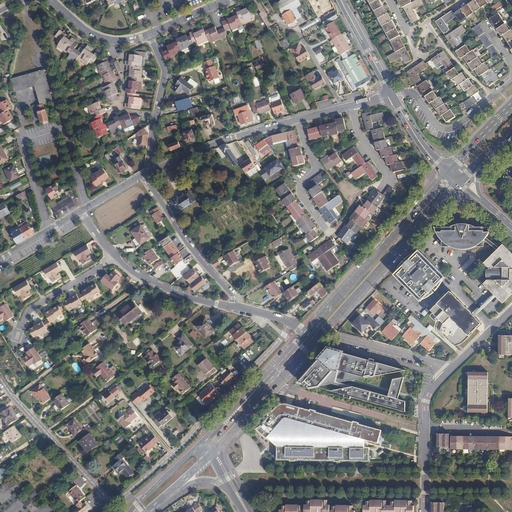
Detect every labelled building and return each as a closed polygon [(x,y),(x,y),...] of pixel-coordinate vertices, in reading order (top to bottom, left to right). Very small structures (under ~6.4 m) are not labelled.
[(266,14),(257,0),(253,0),(261,13),(260,13),(263,17),(266,14)] [(298,0),(281,0),(276,5),(283,17),(285,21),(289,27),(292,27),(296,25),(297,22),(291,11),(296,8),(302,5),(298,0)] [(383,6),(379,0),(376,0),(370,4),(374,11),(383,6)] [(421,0),(416,0),(411,3),(403,7),(412,23),(417,20),(412,10),(424,4),(421,0)] [(480,8),(475,0),(474,0),(468,4),(473,12),(480,8)] [(241,22),(252,18),(251,16),(254,15),(250,4),(246,6),(247,8),(241,11),(240,7),(235,9),(236,12),(240,21),(241,22)] [(473,12),(468,4),(461,9),(466,17),(473,12)] [(387,14),(383,6),(374,11),(378,19),(387,14)] [(300,15),(296,8),(291,11),(296,18),(300,15)] [(466,17),(461,9),(454,14),(456,17),(461,24),(467,19),(466,17)] [(456,17),(454,14),(452,11),(436,22),(444,34),(449,30),(445,23),(456,17)] [(231,27),(232,29),(242,25),(242,24),(241,22),(240,21),(236,12),(233,13),(234,17),(228,19),(222,22),(224,28),(225,30),(231,27)] [(388,13),(387,14),(378,19),(382,26),(392,21),(388,13)] [(497,29),(505,24),(498,14),(490,19),(497,29)] [(319,22),(317,18),(301,27),(303,31),(319,22)] [(333,21),(324,27),(330,36),(331,36),(333,39),(341,34),(333,21)] [(396,28),(392,21),(382,26),(386,33),(396,28)] [(285,51),(290,48),(276,24),(271,28),(285,51)] [(479,37),(485,33),(479,24),(474,28),(473,28),(478,36),(479,37)] [(509,31),(505,24),(497,29),(501,36),(503,35),(509,31)] [(466,31),(462,25),(446,37),(454,49),(459,45),(455,38),(466,31)] [(204,28),(202,26),(199,27),(200,31),(194,33),(193,31),(189,33),(191,36),(194,44),(198,42),(198,43),(208,39),(204,28)] [(228,35),(225,30),(224,28),(217,31),(215,27),(209,30),(208,26),(204,28),(208,39),(209,40),(209,41),(220,37),(220,38),(228,35)] [(400,35),(396,28),(386,33),(390,41),(399,36),(400,35)] [(511,31),(511,30),(509,31),(503,35),(508,42),(511,39),(511,31)] [(74,42),(76,40),(72,38),(71,39),(69,39),(65,36),(66,35),(63,32),(56,42),(59,44),(58,45),(67,52),(74,42)] [(333,39),(332,40),(341,55),(351,49),(342,33),(341,34),(333,39)] [(493,44),(485,33),(479,37),(483,43),(486,49),(493,44)] [(194,44),(191,36),(187,37),(186,35),(180,38),(179,34),(175,36),(176,38),(181,49),(191,45),(191,46),(192,48),(195,47),(194,44)] [(292,47),(300,42),(295,34),(286,39),(292,47)] [(405,47),(399,36),(390,41),(396,52),(405,47)] [(168,50),(162,52),(166,60),(167,60),(172,57),(173,57),(172,56),(181,52),(181,51),(181,49),(176,38),(172,40),(173,43),(167,46),(168,50)] [(77,45),(74,42),(67,52),(70,54),(67,59),(74,64),(78,59),(79,57),(81,54),(75,49),(77,45)] [(299,44),(292,48),(296,54),(294,55),(297,59),(299,64),(310,57),(305,49),(302,51),(299,44)] [(499,53),(493,44),(486,49),(488,50),(492,57),(499,53)] [(67,52),(58,45),(57,46),(66,53),(67,52)] [(88,45),(81,54),(79,57),(88,64),(89,62),(92,64),(99,55),(95,53),(94,55),(90,52),(90,49),(91,48),(88,45)] [(461,59),(463,57),(470,52),(466,45),(456,52),(461,59)] [(412,60),(405,47),(396,52),(387,56),(391,62),(400,58),(402,56),(403,59),(406,63),(412,60)] [(463,57),(468,64),(477,57),(473,50),(470,52),(463,57)] [(127,61),(125,61),(125,65),(127,65),(139,67),(141,56),(142,56),(146,56),(147,53),(135,52),(134,55),(130,55),(129,59),(127,61)] [(442,61),(449,71),(454,68),(443,52),(431,60),(435,65),(442,61)] [(354,86),(367,79),(371,77),(361,60),(358,62),(354,55),(341,63),(354,86)] [(79,57),(78,59),(87,65),(88,64),(79,57)] [(102,76),(104,75),(114,71),(117,69),(115,65),(111,67),(108,61),(110,60),(109,57),(98,62),(99,65),(98,66),(102,76)] [(472,71),(475,70),(482,65),(477,57),(468,64),(472,71)] [(115,65),(117,69),(118,73),(122,71),(117,60),(114,62),(115,65)] [(351,92),(356,89),(354,86),(341,63),(340,60),(334,63),(351,92)] [(417,86),(418,86),(423,83),(417,74),(427,67),(425,64),(424,61),(407,72),(417,86)] [(475,70),(479,76),(482,75),(489,70),(486,66),(484,63),(482,65),(475,70)] [(139,67),(127,65),(126,70),(128,70),(130,72),(129,77),(132,77),(132,81),(142,82),(143,82),(143,78),(142,78),(140,78),(141,67),(139,67)] [(446,73),(451,80),(454,78),(459,75),(454,68),(449,71),(446,73)] [(489,86),(499,80),(491,68),(489,70),(482,75),(489,86)] [(52,100),(43,69),(11,79),(14,91),(35,85),(40,103),(52,100)] [(104,75),(108,85),(117,82),(121,80),(120,76),(118,76),(115,75),(114,71),(104,75)] [(343,80),(338,72),(329,77),(334,86),(343,80)] [(310,83),(312,87),(315,91),(322,87),(323,89),(327,86),(321,76),(316,79),(312,73),(305,78),(309,84),(310,83)] [(459,75),(454,78),(458,85),(460,84),(467,80),(462,73),(459,75)] [(186,82),(180,78),(176,85),(177,85),(173,90),(178,93),(181,88),(188,93),(194,84),(188,79),(186,82)] [(356,89),(369,82),(367,79),(354,86),(356,89)] [(466,90),(473,86),(468,79),(467,80),(460,84),(465,91),(466,90)] [(418,86),(425,97),(434,91),(426,80),(423,83),(418,86)] [(126,93),(128,93),(136,94),(136,90),(141,90),(142,82),(132,81),(130,81),(129,89),(126,89),(126,93)] [(104,87),(108,98),(116,94),(118,93),(116,89),(117,86),(119,86),(117,82),(108,85),(107,86),(104,87)] [(474,85),(473,86),(466,90),(471,97),(479,92),(474,85)] [(292,95),(293,98),(295,102),(296,103),(305,98),(300,90),(292,95)] [(434,91),(425,97),(430,103),(432,102),(438,98),(434,91)] [(481,91),(479,92),(471,97),(463,103),(466,107),(467,109),(485,97),(481,91)] [(139,109),(141,98),(139,98),(139,94),(136,94),(128,93),(127,97),(129,97),(129,102),(127,104),(125,104),(125,108),(139,109)] [(107,98),(108,101),(113,103),(119,100),(116,94),(108,98),(107,98)] [(270,100),(273,111),(275,115),(286,112),(282,101),(281,101),(279,96),(269,99),(270,100)] [(440,97),(438,98),(432,102),(436,109),(444,104),(440,97)] [(189,98),(176,102),(179,111),(192,107),(189,98)] [(273,111),(270,100),(256,105),(257,108),(259,114),(260,115),(273,111)] [(95,113),(97,116),(102,114),(106,112),(104,109),(102,110),(99,102),(87,107),(91,115),(95,113)] [(11,109),(7,103),(2,106),(5,112),(6,111),(8,110),(8,111),(11,109)] [(444,104),(436,109),(441,117),(443,115),(449,111),(444,104)] [(41,123),(48,121),(45,110),(44,110),(42,105),(37,106),(38,112),(41,123)] [(233,110),(235,116),(238,115),(241,125),(249,122),(249,123),(254,121),(250,110),(250,111),(245,112),(244,107),(233,110)] [(198,110),(197,108),(191,110),(193,116),(199,114),(198,110)] [(449,111),(443,115),(447,122),(455,117),(451,110),(449,111)] [(0,118),(3,125),(11,121),(5,112),(2,114),(0,114),(0,118)] [(372,131),(375,130),(373,123),(386,120),(384,113),(371,116),(370,112),(363,114),(367,132),(372,131)] [(134,126),(140,123),(141,117),(130,116),(129,114),(124,116),(122,115),(121,113),(117,115),(122,125),(123,128),(133,124),(134,126)] [(97,138),(111,132),(107,124),(105,125),(103,124),(101,119),(103,118),(102,114),(97,116),(91,119),(93,123),(91,123),(96,133),(95,133),(97,138)] [(112,135),(120,132),(118,127),(122,125),(117,115),(117,114),(113,116),(115,121),(107,124),(111,132),(112,135)] [(216,125),(212,115),(200,118),(202,124),(205,123),(206,126),(210,125),(210,127),(216,125)] [(335,121),(336,124),(338,132),(347,130),(344,119),(335,121)] [(338,132),(336,124),(328,126),(330,136),(338,134),(338,132)] [(330,136),(328,126),(320,128),(322,138),(330,136)] [(144,128),(136,134),(138,137),(137,144),(146,146),(148,134),(144,128)] [(322,138),(320,128),(309,130),(311,140),(322,138)] [(383,128),(375,130),(372,131),(375,144),(386,141),(383,128)] [(195,140),(192,130),(184,133),(187,143),(195,140)] [(292,150),(298,148),(294,131),(272,136),(264,139),(270,147),(274,145),(273,143),(289,139),(291,146),(292,150)] [(270,147),(264,139),(256,146),(262,154),(270,147)] [(248,140),(245,142),(253,155),(256,153),(248,140)] [(387,141),(386,141),(375,144),(377,151),(381,150),(389,148),(387,141)] [(180,147),(178,142),(168,146),(170,151),(180,147)] [(236,159),(227,144),(221,147),(224,152),(225,152),(224,153),(226,156),(227,155),(232,162),(236,159)] [(0,163),(8,159),(1,145),(0,145),(0,163)] [(123,152),(118,146),(114,149),(117,154),(118,153),(119,155),(123,152)] [(299,148),(298,148),(292,150),(290,150),(287,151),(288,158),(292,157),(292,158),(301,156),(299,148)] [(360,168),(366,164),(354,148),(343,156),(347,162),(353,158),(360,168)] [(392,148),(389,148),(381,150),(383,159),(386,158),(394,156),(392,148)] [(337,153),(330,158),(335,166),(336,167),(343,162),(341,158),(337,153)] [(398,155),(394,156),(386,158),(388,166),(391,165),(400,163),(398,155)] [(128,169),(120,156),(117,158),(120,163),(115,166),(121,174),(125,172),(124,171),(128,169)] [(303,156),(301,156),(292,158),(295,167),(305,164),(303,156)] [(335,166),(330,158),(328,156),(321,161),(328,171),(335,166)] [(244,175),(256,168),(251,159),(239,166),(244,175)] [(258,171),(263,181),(283,170),(277,160),(258,171)] [(402,162),(400,163),(391,165),(393,174),(397,173),(404,171),(402,162)] [(367,163),(366,164),(360,168),(352,174),(356,180),(366,173),(372,181),(378,177),(367,163)] [(14,165),(9,167),(15,178),(19,176),(14,165)] [(15,178),(9,167),(4,170),(9,181),(15,178)] [(109,177),(103,168),(95,173),(95,174),(91,177),(92,180),(91,182),(94,185),(96,185),(96,186),(101,182),(104,180),(104,181),(109,177)] [(405,174),(404,171),(397,173),(400,183),(407,181),(405,174)] [(312,190),(317,186),(326,179),(321,173),(307,183),(312,190)] [(284,200),(292,194),(285,184),(276,190),(284,200)] [(397,184),(393,189),(396,191),(400,194),(403,189),(398,185),(397,184)] [(41,188),(42,192),(47,189),(52,199),(57,196),(54,191),(57,189),(58,187),(56,185),(55,185),(48,189),(46,186),(41,188)] [(323,193),(317,186),(312,190),(310,191),(315,198),(321,194),(323,193)] [(396,191),(393,189),(390,186),(383,195),(384,196),(389,200),(391,197),(396,191)] [(58,219),(80,206),(76,197),(75,198),(71,190),(67,192),(70,196),(51,207),(58,219)] [(196,201),(189,190),(183,193),(185,196),(179,200),(177,198),(172,201),(173,202),(171,202),(173,205),(174,204),(180,212),(185,209),(184,208),(190,204),(191,205),(196,201)] [(384,196),(383,195),(376,190),(369,200),(369,201),(376,206),(384,196)] [(24,199),(21,193),(16,196),(19,202),(24,199)] [(297,201),(292,194),(284,200),(283,201),(288,208),(296,202),(297,201)] [(329,203),(321,194),(315,198),(314,199),(321,209),(329,203)] [(339,196),(329,203),(321,209),(320,210),(331,224),(336,220),(330,211),(343,202),(339,196)] [(376,206),(369,201),(364,208),(370,213),(373,215),(379,208),(376,206)] [(0,217),(10,213),(4,202),(0,204),(0,217)] [(301,209),(296,202),(288,208),(293,215),(301,209)] [(370,213),(364,208),(362,206),(357,213),(365,219),(370,213)] [(160,212),(158,209),(150,214),(158,225),(165,221),(159,213),(160,212)] [(306,216),(301,209),(293,215),(298,221),(306,216)] [(360,225),(365,219),(357,213),(351,219),(353,221),(360,226),(360,225)] [(307,215),(306,216),(298,221),(303,228),(312,222),(307,215)] [(360,226),(353,221),(348,227),(355,233),(357,234),(362,228),(360,226)] [(317,229),(312,222),(303,228),(308,235),(314,231),(317,229)] [(26,238),(34,233),(32,229),(34,228),(33,226),(31,228),(28,224),(21,229),(20,229),(26,238)] [(491,233),(493,228),(488,228),(484,227),(470,227),(470,225),(468,224),(466,224),(463,224),(462,224),(460,224),(457,225),(457,226),(454,227),(452,228),(448,228),(442,228),(436,228),(437,231),(437,233),(438,235),(439,237),(440,239),(442,240),(443,248),(450,248),(456,250),(459,251),(463,251),(466,251),(469,251),(471,250),(474,249),(476,249),(477,248),(485,248),(485,242),(486,241),(488,239),(489,237),(490,236),(491,233)] [(132,231),(141,245),(150,239),(141,225),(132,231)] [(355,233),(348,227),(346,226),(338,237),(340,238),(347,244),(355,233)] [(18,243),(26,238),(20,229),(12,234),(18,243)] [(319,238),(314,231),(308,235),(306,236),(311,243),(319,238)] [(168,237),(160,243),(171,258),(178,253),(179,252),(168,237)] [(280,244),(277,239),(270,243),(273,248),(280,244)] [(488,239),(486,241),(497,250),(499,248),(488,239)] [(332,241),(320,249),(334,268),(339,264),(330,251),(336,246),(334,243),(332,241)] [(497,297),(503,303),(511,294),(511,251),(504,244),(499,248),(497,250),(484,264),(488,268),(488,269),(489,269),(489,270),(488,270),(486,279),(487,279),(487,281),(486,281),(484,284),(495,295),(497,297)] [(87,245),(74,253),(79,260),(80,259),(84,265),(92,260),(89,254),(88,253),(91,251),(87,245)] [(151,249),(142,256),(147,263),(148,262),(150,265),(152,264),(154,262),(158,259),(151,249)] [(334,268),(320,249),(308,258),(312,263),(318,259),(321,262),(328,272),(334,268)] [(289,272),(298,267),(287,250),(278,255),(287,270),(288,269),(289,272)] [(233,251),(224,256),(231,267),(235,264),(240,262),(233,251)] [(447,279),(434,265),(433,266),(420,252),(415,254),(410,256),(406,261),(407,262),(405,263),(404,262),(399,268),(397,272),(394,275),(422,304),(424,302),(431,297),(434,295),(436,294),(434,292),(435,291),(437,293),(438,291),(440,289),(442,287),(443,284),(444,282),(445,281),(447,279)] [(171,258),(170,259),(176,266),(183,261),(184,260),(178,253),(171,258)] [(269,262),(266,256),(254,263),(260,273),(271,267),(268,262),(269,262)] [(154,267),(156,270),(163,264),(161,261),(156,265),(154,266),(154,267)] [(178,280),(190,270),(183,261),(176,266),(170,270),(178,280)] [(57,263),(44,271),(49,278),(50,277),(53,283),(62,278),(58,272),(57,271),(60,269),(57,263)] [(231,267),(228,268),(230,273),(237,269),(235,264),(231,267)] [(193,269),(184,276),(191,285),(201,278),(193,269)] [(106,275),(101,281),(113,290),(119,283),(117,282),(121,277),(113,271),(110,276),(108,278),(106,275)] [(206,283),(202,277),(201,278),(191,285),(190,286),(194,292),(206,283)] [(26,281),(14,289),(18,296),(20,295),(23,301),(31,296),(28,291),(27,289),(30,287),(26,281)] [(273,282),(265,287),(275,299),(282,294),(273,282)] [(312,295),(323,287),(320,283),(309,291),(312,295)] [(87,287),(82,291),(83,293),(86,299),(88,301),(95,297),(94,296),(100,292),(96,284),(90,287),(88,288),(87,287)] [(295,290),(293,287),(283,293),(288,301),(298,294),(295,290)] [(76,294),(70,297),(71,298),(69,299),(63,303),(68,310),(74,307),(75,308),(82,304),(81,302),(78,296),(76,294)] [(474,315),(452,294),(448,294),(431,311),(433,313),(431,315),(431,317),(436,321),(440,321),(440,320),(444,324),(441,331),(442,332),(443,333),(443,334),(444,335),(445,336),(446,336),(447,337),(448,338),(449,339),(450,340),(451,341),(450,341),(454,344),(456,345),(462,343),(470,335),(470,333),(473,333),(473,330),(475,330),(477,328),(475,329),(475,326),(480,326),(481,325),(481,323),(480,322),(476,321),(476,319),(477,319),(475,317),(474,315)] [(495,295),(474,315),(475,317),(497,297),(495,295)] [(306,310),(312,306),(308,300),(304,304),(305,305),(303,307),(306,310)] [(374,300),(364,311),(371,317),(377,311),(379,312),(381,310),(384,312),(386,310),(374,300)] [(118,315),(127,326),(142,313),(134,303),(118,315)] [(0,321),(4,319),(6,318),(8,321),(14,317),(6,304),(0,308),(0,321)] [(50,309),(44,313),(49,320),(51,323),(58,319),(57,317),(63,314),(58,306),(53,309),(51,310),(50,309)] [(366,328),(373,320),(370,316),(366,321),(364,319),(365,319),(364,318),(363,318),(360,316),(352,324),(362,333),(365,329),(366,330),(367,329),(366,328)] [(381,326),(385,322),(379,316),(375,321),(381,326)] [(408,328),(413,323),(416,319),(414,317),(406,326),(408,328)] [(78,326),(79,326),(84,333),(84,332),(87,336),(96,330),(88,319),(78,326)] [(214,330),(205,319),(196,326),(205,337),(214,330)] [(419,329),(423,325),(416,319),(413,323),(419,329)] [(382,332),(393,342),(400,333),(394,327),(395,325),(394,324),(395,322),(393,320),(382,332)] [(36,324),(36,325),(35,327),(29,330),(34,338),(40,334),(41,335),(48,331),(47,328),(43,323),(42,321),(36,324)] [(378,329),(381,326),(375,321),(373,323),(375,325),(375,326),(378,329)] [(237,340),(246,331),(243,327),(241,329),(238,324),(230,331),(237,340)] [(425,339),(428,337),(431,332),(427,329),(423,325),(419,329),(416,332),(417,333),(419,331),(422,334),(420,335),(425,339)] [(416,340),(420,335),(422,334),(419,331),(417,333),(416,332),(416,333),(414,331),(415,331),(414,330),(413,330),(410,328),(403,336),(413,345),(415,341),(416,340)] [(193,331),(190,334),(194,340),(198,338),(193,331)] [(250,336),(246,331),(237,340),(244,349),(252,342),(249,337),(250,336)] [(433,341),(437,337),(431,332),(428,337),(433,341)] [(192,345),(183,335),(179,338),(182,342),(177,346),(182,353),(192,345)] [(511,335),(505,335),(499,335),(499,355),(511,355),(511,335)] [(440,344),(452,354),(454,351),(437,337),(433,341),(428,337),(425,339),(422,344),(430,351),(434,346),(438,342),(440,344)] [(228,342),(225,339),(219,344),(222,348),(228,342)] [(80,350),(82,352),(90,346),(91,346),(89,344),(80,350)] [(90,346),(82,352),(85,357),(84,358),(86,361),(96,353),(91,346),(90,346)] [(33,347),(27,351),(29,354),(28,355),(22,359),(28,367),(33,363),(34,365),(41,360),(33,347)] [(317,369),(302,385),(306,386),(306,387),(307,388),(308,388),(316,386),(345,395),(344,397),(350,399),(351,396),(406,412),(406,401),(398,399),(388,396),(339,382),(349,381),(354,382),(355,380),(406,370),(329,349),(319,360),(319,361),(319,362),(319,363),(320,365),(319,366),(318,365),(316,368),(317,369)] [(155,356),(157,355),(155,353),(154,353),(152,350),(144,357),(146,360),(150,365),(152,367),(153,366),(159,361),(155,356)] [(98,356),(96,353),(86,361),(87,363),(89,362),(98,356)] [(198,365),(201,369),(203,371),(206,375),(206,374),(209,377),(216,371),(213,368),(214,368),(206,358),(198,365)] [(104,362),(92,372),(97,379),(102,376),(108,384),(116,377),(104,362)] [(232,378),(235,375),(229,369),(219,380),(225,386),(232,378)] [(487,413),(488,372),(468,372),(468,412),(481,413),(487,413)] [(191,388),(179,373),(172,379),(175,382),(172,385),(175,389),(177,387),(182,394),(191,388)] [(405,377),(393,379),(388,396),(398,399),(400,394),(405,377)] [(219,392),(211,384),(208,387),(208,388),(199,395),(206,404),(216,396),(215,395),(219,392)] [(36,396),(36,397),(45,391),(43,389),(43,390),(39,385),(30,392),(34,397),(36,396)] [(137,393),(132,396),(138,403),(142,400),(143,401),(154,392),(148,385),(138,394),(137,393)] [(114,397),(123,390),(119,386),(115,389),(112,391),(110,392),(114,397)] [(39,400),(43,405),(51,399),(45,391),(36,397),(39,400)] [(61,410),(70,404),(62,394),(54,401),(61,410)] [(289,415),(290,404),(288,404),(285,403),(283,404),(281,404),(279,405),(277,407),(277,406),(278,406),(279,406),(280,407),(280,408),(283,414),(289,415)] [(276,407),(257,429),(277,446),(277,457),(277,459),(290,460),(290,461),(296,461),(296,460),(335,460),(335,461),(341,462),(341,460),(370,461),(370,447),(365,447),(365,440),(378,443),(382,430),(359,424),(360,422),(354,421),(354,422),(316,412),(316,410),(311,409),(311,410),(290,404),(289,415),(283,414),(280,408),(280,407),(279,406),(278,406),(277,406),(277,407),(276,407)] [(130,423),(131,421),(138,416),(132,408),(118,420),(125,429),(131,424),(130,423)] [(7,409),(0,412),(0,416),(6,426),(14,421),(7,409)] [(172,418),(167,411),(156,419),(154,421),(158,427),(161,425),(162,426),(172,418)] [(83,428),(75,418),(66,425),(75,435),(83,428)] [(5,432),(8,436),(17,430),(14,426),(5,432)] [(8,436),(12,443),(21,437),(17,430),(8,436)] [(98,444),(90,434),(80,442),(84,446),(89,451),(98,444)] [(151,447),(155,444),(158,441),(152,434),(139,444),(146,453),(152,448),(151,447)] [(122,459),(123,458),(120,454),(115,458),(118,462),(122,459)] [(113,467),(118,474),(122,471),(127,466),(122,459),(118,462),(113,467)] [(127,466),(122,471),(128,478),(133,474),(127,466)] [(76,486),(67,492),(70,496),(71,495),(78,503),(85,497),(76,486)] [(34,490),(28,495),(32,499),(37,495),(34,490)] [(353,510),(354,505),(345,505),(345,506),(342,506),(342,505),(337,505),(337,506),(334,505),(334,509),(331,509),(331,505),(328,505),(328,500),(320,499),(320,500),(317,500),(317,499),(313,499),(313,500),(309,500),(309,504),(306,504),(306,509),(304,509),(304,505),(295,504),(295,506),(292,505),(292,504),(287,504),(287,505),(284,505),(283,510),(280,510),(280,511),(355,511),(356,510),(353,510)] [(414,511),(415,505),(412,505),(412,500),(404,500),(404,501),(401,501),(401,500),(396,500),(396,501),(393,501),(393,505),(387,505),(387,500),(379,500),(379,501),(376,501),(375,500),(371,500),(371,501),(368,501),(367,505),(365,505),(364,511),(414,511)] [(84,511),(90,508),(85,502),(83,503),(82,501),(75,505),(78,508),(72,511),(84,511)] [(444,511),(444,502),(431,502),(431,511),(444,511)]
